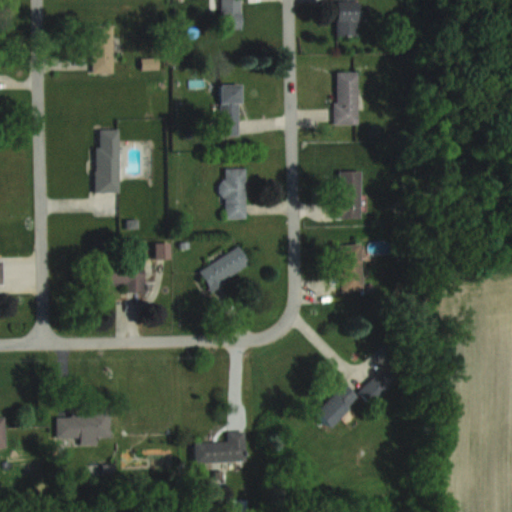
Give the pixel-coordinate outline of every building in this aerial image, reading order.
[(239,28),(239,0),(218,0),(219,28),(239,28)] [(355,0),(333,0),(334,34),(355,34),(355,0)] [(91,71),(112,71),(112,24),(91,24),(91,71)] [(357,71),(333,71),(333,123),(357,123),(357,71)] [(218,83),(218,135),(239,135),(239,83),(218,83)] [(118,128),(93,128),(93,191),(118,191),(118,128)] [(223,196),(223,218),(244,218),(244,167),(219,167),(219,196),(223,196)] [(359,170),(335,170),(335,218),(359,218),(359,170)] [(340,293),(363,291),(359,244),(336,246),(340,293)] [(249,266),(237,246),(197,270),(208,290),(249,266)] [(142,291),(142,260),(98,260),(98,284),(123,284),(123,291),(142,291)] [(395,382),(381,369),(358,391),(372,405),(395,382)] [(357,397),(342,382),(311,411),(326,426),(357,397)] [(109,438),(108,414),(55,415),(55,439),(77,438),(77,445),(96,445),(96,438),(109,438)] [(245,462),(244,431),(226,431),(226,442),(193,443),(194,463),(245,462)]
